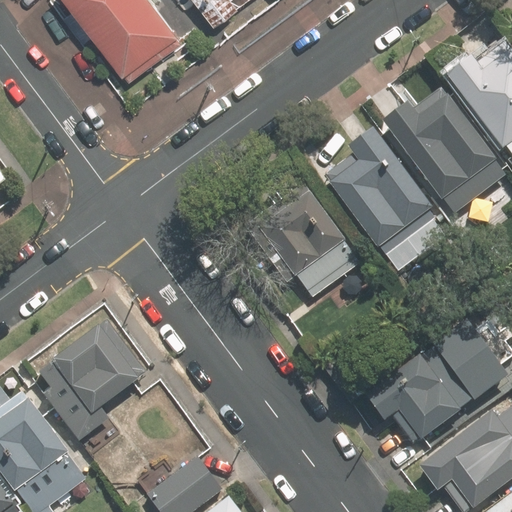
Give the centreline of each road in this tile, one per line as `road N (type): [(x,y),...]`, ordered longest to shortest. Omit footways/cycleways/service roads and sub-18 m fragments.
road 1 (residential): [(356,511),(121,210)]
road 2 (tertiary): [(121,210),(403,0)]
road 3 (residential): [(121,210),(0,46)]
road 4 (tertiary): [(0,302),(121,210)]
